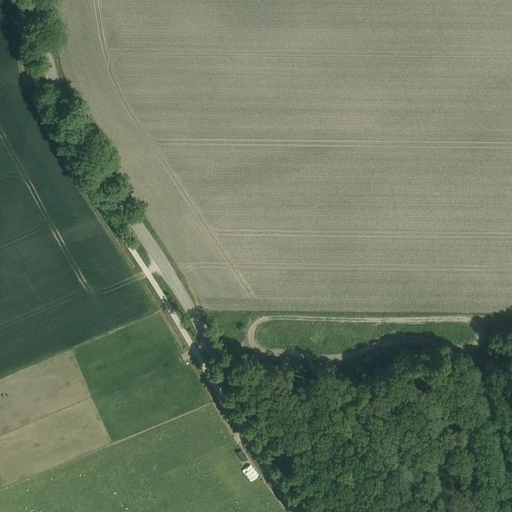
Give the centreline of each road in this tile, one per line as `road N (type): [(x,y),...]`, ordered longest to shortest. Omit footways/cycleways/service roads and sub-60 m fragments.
road 1 (tertiary): [(319,511),(65,113),(37,0)]
road 2 (track): [(211,383),(236,362),(423,427),(473,418)]
